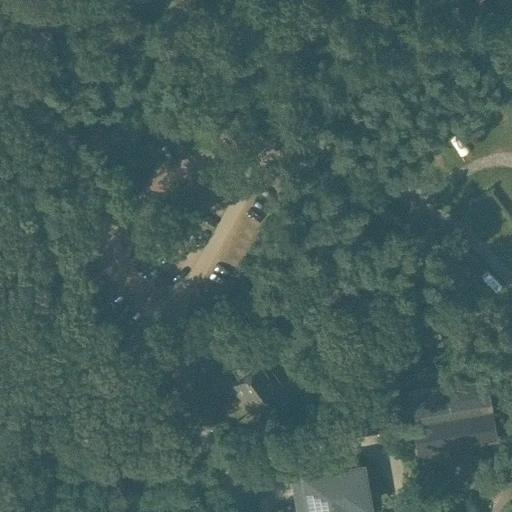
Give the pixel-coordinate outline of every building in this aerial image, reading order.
[(432,309),(410,319),(415,343),(440,342),(432,309)] [(322,322),(302,325),(304,337),(324,334),(322,322)] [(234,368),(241,378),(231,385),(249,408),(282,384),(273,372),(268,375),(253,354),(234,368)] [(340,390),(355,387),(351,364),(336,366),(340,390)] [(417,452),(436,449),(439,462),(451,460),(449,448),(497,440),(486,377),(406,392),(417,452)] [(369,511),(361,464),(292,476),(297,511),(369,511)]
